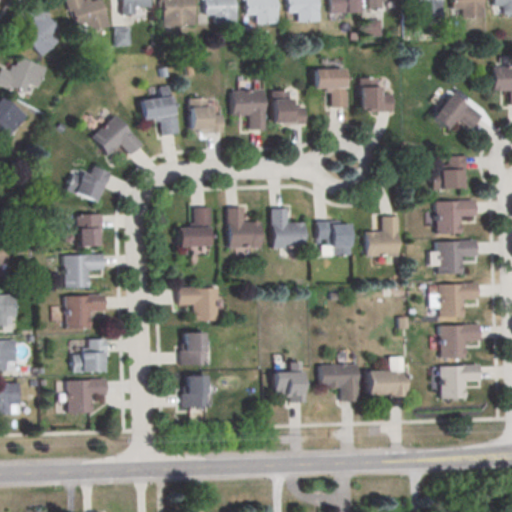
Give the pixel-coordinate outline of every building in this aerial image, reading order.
[(60,0),(78,0),(79,1),(82,0),(85,0),(86,2),(93,0),(97,0),(105,26),(75,36),(67,12),(65,13),(60,0)] [(146,0),(117,0),(118,14),(136,14),(136,5),(146,5),(146,0)] [(154,0),(189,0),(190,26),(158,27),(157,7),(155,7),(154,0)] [(195,0),(230,0),(231,24),(209,25),(209,16),(200,16),(199,1),(196,1),(195,0)] [(236,0),(271,0),(272,24),(250,25),(250,15),(241,16),(240,1),(237,1),(236,0)] [(313,0),(314,21),(292,22),(292,13),(283,13),(282,0),(313,0)] [(355,0),(356,12),(325,13),(324,0),(355,0)] [(364,0),(365,8),(384,8),(384,0),(364,0)] [(437,0),(438,16),(417,17),(416,8),(407,8),(407,0),(437,0)] [(479,0),(479,18),(458,18),(458,9),(449,9),(448,0),(479,0)] [(511,0),(511,15),(498,16),(498,6),(489,7),(489,0),(511,0)] [(35,3),(22,15),(28,20),(23,25),(25,27),(18,34),(37,55),(51,41),(46,35),(54,28),(43,17),(46,15),(35,3)] [(377,20),(362,20),(362,34),(377,34),(377,20)] [(127,45),(127,27),(112,27),(112,45),(127,45)] [(14,57),(41,68),(33,87),(24,84),(20,93),(6,87),(5,90),(0,88),(0,69),(5,71),(8,65),(10,66),(14,57)] [(487,66),(511,65),(511,105),(505,106),(504,91),(488,91),(487,66)] [(340,68),(340,87),(342,87),(343,108),(327,108),(326,93),(321,93),(321,88),(310,88),(309,69),(340,68)] [(355,79),(355,108),(365,108),(365,113),(388,112),(388,94),(376,94),(376,86),(373,86),(373,78),(355,79)] [(164,86),(169,117),(172,117),(175,133),(158,136),(156,122),(151,123),(151,117),(138,119),(135,101),(157,97),(156,87),(164,86)] [(259,90),(260,130),(245,130),(244,116),(228,116),(227,91),(259,90)] [(267,92),(268,123),(277,123),(277,126),(300,125),(300,107),(287,107),(287,99),(284,99),(284,91),(267,92)] [(445,92),(425,118),(441,131),(449,120),(452,123),(455,120),(467,129),(477,116),(445,92)] [(0,96),(22,116),(1,140),(0,139),(0,96)] [(185,98),(186,128),(195,128),(195,133),(219,132),(218,114),(206,114),(206,106),(203,106),(203,98),(185,98)] [(110,115),(137,144),(125,155),(115,144),(103,156),(86,137),(110,115)] [(426,172),(427,190),(457,189),(457,177),(460,176),(459,155),(442,156),(442,165),(434,165),(435,172),(426,172)] [(105,171),(85,165),(83,174),(69,171),(63,192),(97,201),(105,171)] [(430,201),(469,199),(470,215),(456,216),(457,233),(431,234),(430,201)] [(205,207),(207,246),(174,247),(174,223),(190,223),(190,208),(205,207)] [(223,209),(224,249),(256,248),(255,222),(239,223),(238,208),(223,209)] [(266,209),(268,249),(300,248),(299,222),(282,223),(282,208),(266,209)] [(73,215),(73,247),(93,246),(93,229),(97,229),(96,215),(73,215)] [(392,217),(394,257),(362,258),(361,232),(377,232),(377,217),(392,217)] [(344,223),(345,256),(316,257),(316,245),(321,245),(321,240),(313,240),(312,222),(335,221),(335,224),(344,223)] [(431,242),(470,240),(471,256),(457,257),(458,274),(432,275),(431,242)] [(59,256),(98,255),(98,270),(84,270),(84,288),(60,288),(59,256)] [(432,285),(472,283),(472,299),(458,300),(459,317),(433,318),(432,285)] [(174,289),(213,289),(214,322),(189,322),(189,305),(174,305),(174,289)] [(0,295),(10,295),(11,317),(1,317),(2,327),(0,327),(0,295)] [(60,296),(99,295),(99,310),(85,311),(86,328),(61,329),(60,296)] [(433,326),(473,325),(473,341),(459,341),(460,358),(434,359),(433,326)] [(179,333),(199,333),(200,350),(201,350),(201,365),(175,366),(175,351),(177,351),(177,344),(179,344),(179,333)] [(83,340),(101,339),(102,363),(98,363),(98,372),(68,373),(67,356),(75,355),(75,353),(84,352),(83,340)] [(0,341),(10,341),(11,362),(1,363),(2,373),(0,373),(0,341)] [(361,371),(384,371),(383,357),(398,357),(398,371),(401,371),(401,397),(386,398),(386,394),(362,395),(361,371)] [(268,372),(285,372),(285,363),(297,362),(298,402),(284,403),(284,395),(269,395),(268,372)] [(314,366),(352,364),(353,401),(335,402),(335,388),(315,388),(314,366)] [(433,367),(473,365),(473,381),(460,382),(460,399),(435,400),(433,367)] [(180,375),(200,375),(200,393),(202,393),(202,407),(176,408),(176,394),(178,394),(178,386),(180,386),(180,375)] [(61,381),(100,380),(101,395),(86,396),(87,413),(62,414),(61,381)] [(0,383),(13,383),(14,405),(5,405),(5,415),(0,415),(0,383)]
